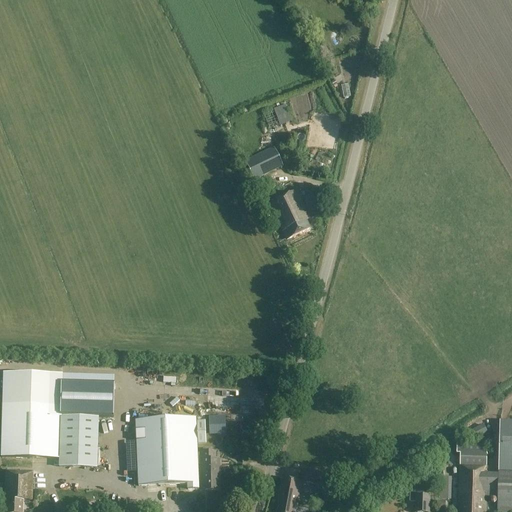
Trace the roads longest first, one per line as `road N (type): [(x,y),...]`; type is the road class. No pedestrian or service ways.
road 1 (tertiary): [(259,511),(393,0)]
road 2 (track): [(339,511),(511,398)]
